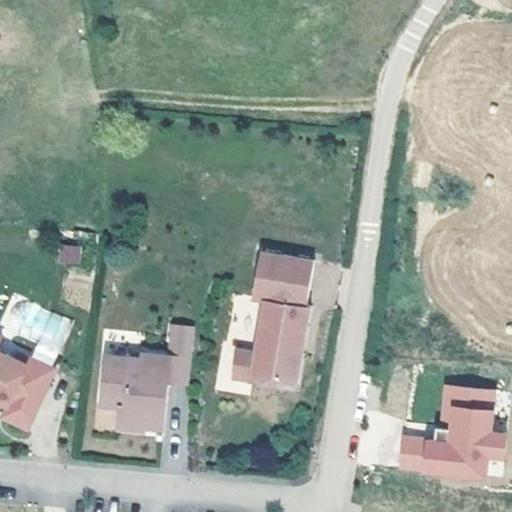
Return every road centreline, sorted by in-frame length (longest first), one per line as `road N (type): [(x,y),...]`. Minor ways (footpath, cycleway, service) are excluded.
road 1 (residential): [(325,502),(0,476)]
road 2 (track): [(362,268),(391,83),(437,0)]
road 3 (residential): [(362,268),(325,502)]
